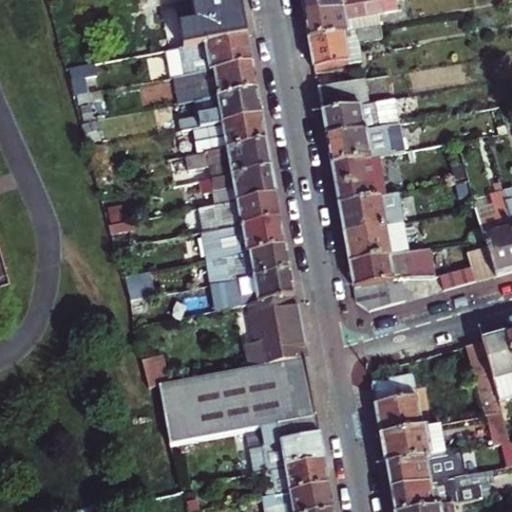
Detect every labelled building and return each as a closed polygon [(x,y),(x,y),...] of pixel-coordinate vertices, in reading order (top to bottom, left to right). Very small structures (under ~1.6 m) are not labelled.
[(142,0),(144,9),(168,5),(169,8),(214,0),(142,0)] [(244,22),(240,0),(214,0),(169,8),(177,49),(247,37),(244,22)] [(305,0),(306,1),(308,14),(384,0),(305,0)] [(407,0),(384,0),(308,14),(310,26),(313,40),(383,26),(385,26),(383,14),(410,9),(407,0)] [(383,26),(313,40),(316,56),(318,70),(365,62),(361,42),(385,38),(383,26)] [(250,52),(247,37),(177,49),(168,50),(165,51),(170,77),(171,77),(252,63),(250,52)] [(90,63),(65,68),(68,81),(83,78),(93,77),(90,63)] [(171,77),(176,104),(194,101),(257,90),(255,78),(252,63),(171,77)] [(68,81),(72,94),(86,92),(83,78),(68,81)] [(367,80),(322,88),(324,100),(326,111),(371,104),(367,80)] [(197,117),(178,120),(180,131),(191,129),(261,115),(259,103),(257,90),(194,101),(197,117)] [(72,94),(75,103),(89,100),(88,91),(86,92),(72,94)] [(396,99),(376,103),(380,128),(400,124),(396,99)] [(89,103),(79,105),(82,121),(92,119),(89,103)] [(376,103),(371,104),(326,111),(329,126),(331,137),(380,128),(376,103)] [(196,155),(266,141),(264,131),(261,115),(191,129),(196,155)] [(333,152),(336,164),(383,156),(405,151),(400,124),(380,128),(331,137),(333,152)] [(195,182),(270,168),(269,158),(266,141),(196,155),(186,157),(190,183),(195,182)] [(390,194),(383,156),(336,164),(339,184),(343,203),(390,194)] [(199,207),(275,193),(273,183),(270,168),(195,182),(199,207)] [(462,184),(464,195),(473,194),(470,182),(462,184)] [(490,244),(498,273),(511,268),(511,211),(506,188),(477,196),(490,244)] [(406,221),(401,192),(390,194),(343,203),(346,219),(348,231),(406,221)] [(201,233),(280,218),(277,206),(275,193),(199,207),(196,208),(201,233)] [(0,310),(24,303),(0,218),(0,310)] [(282,234),(280,218),(201,233),(205,261),(285,247),(282,234)] [(351,247),(354,261),(411,251),(406,221),(348,231),(351,247)] [(479,278),(498,273),(490,244),(471,251),(475,265),(479,278)] [(209,286),(289,270),(287,260),(285,247),(205,261),(209,286)] [(411,251),(354,261),(356,274),(358,286),(405,278),(439,272),(434,247),(411,251)] [(479,278),(475,265),(443,271),(448,287),(479,278)] [(209,286),(214,310),(242,305),(246,304),(293,295),(291,283),(289,270),(209,286)] [(408,298),(405,278),(358,286),(361,299),(372,309),(408,298)] [(249,368),(304,358),(299,329),(293,295),(246,304),(253,340),(245,343),(249,368)] [(138,300),(129,302),(135,326),(143,324),(138,300)] [(483,336),(485,341),(509,334),(508,329),(497,332),(483,336)] [(511,344),(509,334),(485,341),(497,386),(500,399),(511,395),(511,344)] [(485,341),(469,345),(486,414),(503,411),(500,399),(497,386),(485,341)] [(152,381),(171,377),(167,355),(148,359),(152,381)] [(258,428),(315,418),(310,392),(304,358),(249,368),(152,386),(168,445),(258,428)] [(416,376),(373,384),(379,416),(383,435),(425,427),(416,376)] [(494,443),(511,440),(503,411),(486,414),(494,443)] [(265,471),(322,460),(319,442),(315,418),(258,428),(235,433),(242,475),(261,471),(265,471)] [(425,427),(383,435),(386,452),(388,464),(448,452),(443,423),(433,425),(425,427)] [(506,467),(511,465),(511,442),(511,440),(494,443),(500,468),(506,467)] [(391,477),(393,489),(452,477),(476,473),(471,447),(448,452),(388,464),(391,477)] [(265,471),(261,471),(265,495),(327,482),(325,472),(322,460),(265,471)] [(395,502),(397,511),(402,511),(450,502),(495,494),(490,470),(476,473),(452,477),(393,489),(395,502)] [(327,482),(265,495),(262,495),(265,511),(310,511),(331,508),(330,498),(327,482)] [(191,485),(179,487),(181,493),(183,499),(186,510),(197,508),(191,485)] [(452,511),(450,502),(402,511),(452,511)]
